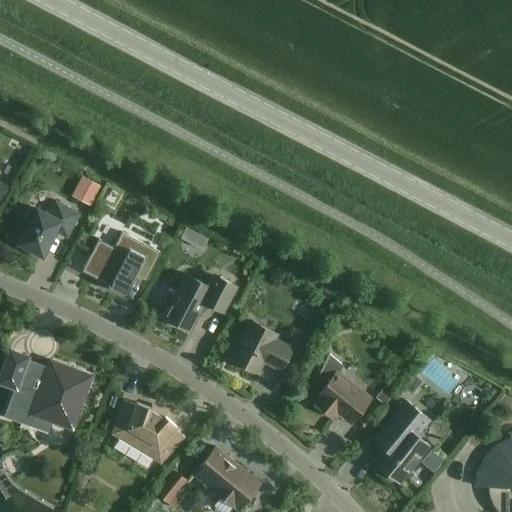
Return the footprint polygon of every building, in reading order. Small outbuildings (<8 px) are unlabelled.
[(17,161),(15,165),(19,167),(21,163),(22,164),(27,155),(20,151),(16,161),(17,161)] [(7,165),(3,173),(11,177),(15,169),(7,165)] [(81,175),(71,195),(91,205),(101,185),(81,175)] [(0,181),(0,200),(3,201),(10,187),(0,181)] [(54,200),(48,213),(45,213),(36,209),(18,243),(28,249),(29,252),(36,256),(39,255),(39,254),(41,255),(54,231),(66,238),(79,213),(54,200)] [(185,226),(179,237),(190,243),(196,232),(185,226)] [(98,239),(83,269),(111,283),(109,287),(124,294),(134,275),(144,280),(159,252),(121,232),(113,247),(98,239)] [(162,316),(190,331),(205,303),(223,312),(236,287),(218,277),(212,288),(184,274),(162,316)] [(250,321),(230,358),(257,372),(263,360),(280,369),(291,348),(274,339),(276,335),(250,321)] [(301,341),(296,352),(303,356),(309,345),(301,341)] [(0,381),(15,387),(4,416),(28,425),(33,413),(71,427),(89,376),(50,362),(39,393),(16,385),(27,355),(8,348),(0,372),(0,381)] [(317,398),(314,402),(333,418),(336,413),(349,423),(370,398),(337,371),(342,365),(328,354),(329,353),(328,353),(316,376),(317,377),(317,376),(326,383),(316,396),(317,398)] [(279,374),(273,389),(283,393),(290,378),(279,374)] [(415,375),(404,388),(410,393),(421,380),(415,375)] [(384,387),(376,397),(384,404),(392,394),(384,387)] [(123,400),(111,433),(160,463),(184,436),(174,428),(175,426),(165,416),(167,414),(151,404),(150,407),(136,402),(135,404),(123,400)] [(394,438),(374,463),(398,483),(429,445),(414,434),(427,418),(404,400),(381,428),(394,438)] [(476,486),(493,484),(496,503),(493,505),(493,506),(495,505),(501,511),(511,511),(511,434),(510,435),(510,434),(509,435),(510,440),(497,447),(486,458),(479,471),(477,485),(476,485),(476,486)] [(214,447),(193,473),(212,489),(212,490),(233,507),(234,506),(238,510),(259,483),(214,447)] [(185,478),(175,470),(156,493),(166,501),(185,478)]
